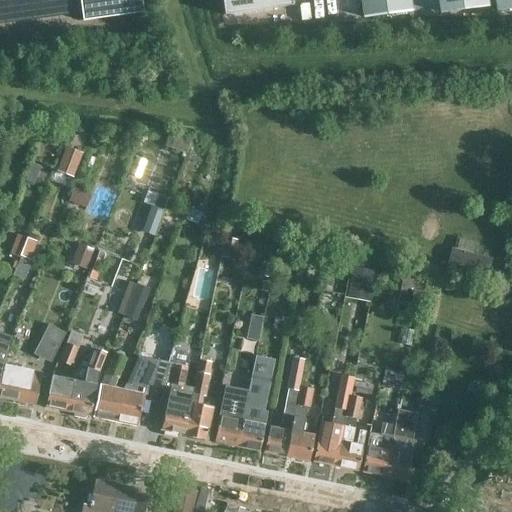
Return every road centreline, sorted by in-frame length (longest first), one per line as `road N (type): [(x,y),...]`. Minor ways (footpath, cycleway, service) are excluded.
road 1 (residential): [(383,511),(0,431)]
road 2 (residential): [(511,420),(422,511)]
